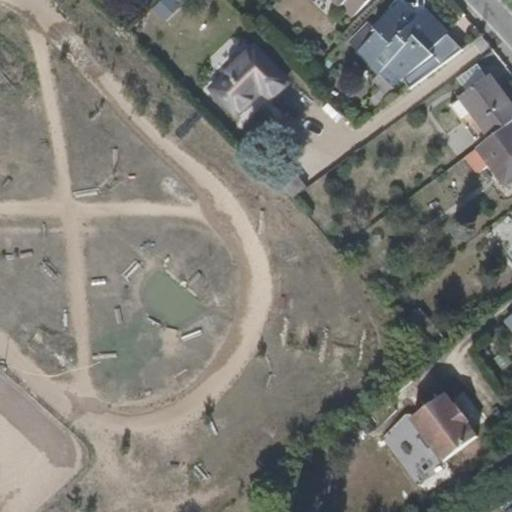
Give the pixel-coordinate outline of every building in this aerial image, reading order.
[(367,0),(332,0),(350,18),(367,0)] [(404,82),(413,91),(468,51),(428,12),(419,20),(404,4),(377,29),(378,32),(359,54),(395,88),(404,82)] [(289,85),(257,54),(219,92),(242,114),(264,91),(275,100),(289,85)] [(511,125),(511,102),(493,77),(452,107),(469,130),(478,123),(492,141),(511,125)] [(511,183),(511,125),(492,141),(468,159),(480,175),(492,166),(509,186),(511,183)] [(299,176),(282,188),(295,200),(310,189),(299,176)] [(389,271),(400,264),(387,248),(377,256),(382,262),(389,271)] [(404,268),(400,264),(389,271),(382,262),(377,266),(389,280),(404,268)] [(402,327),(428,359),(448,342),(421,312),(402,327)] [(447,462),(479,437),(448,394),(415,418),(447,462)]
